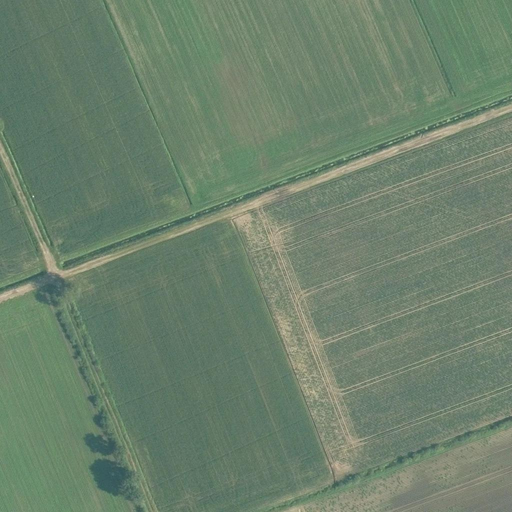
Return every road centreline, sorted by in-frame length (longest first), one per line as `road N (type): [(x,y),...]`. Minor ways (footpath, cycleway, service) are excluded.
road 1 (track): [(54,279),(511,108)]
road 2 (track): [(54,279),(147,511)]
road 3 (track): [(54,279),(0,147)]
